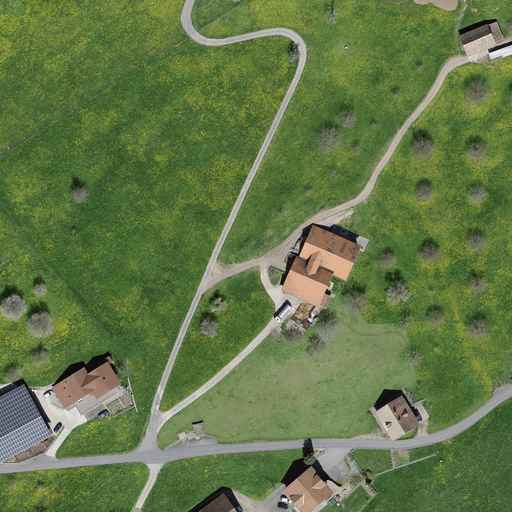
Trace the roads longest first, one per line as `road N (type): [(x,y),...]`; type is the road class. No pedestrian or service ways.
road 1 (track): [(191,0),(186,20),(201,40),(283,32),(303,55),(164,377),(145,456)]
road 2 (unclassified): [(511,392),(447,434),(419,442),(0,469)]
road 3 (track): [(204,279),(260,263),(320,213),(359,194),(445,70),(461,61)]
road 4 (track): [(260,263),(278,301),(272,325),(152,424)]
